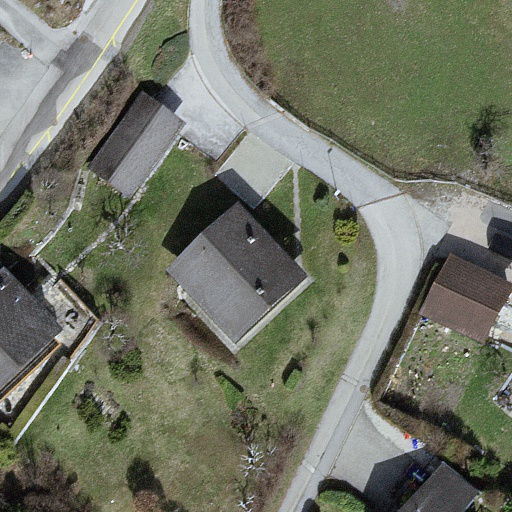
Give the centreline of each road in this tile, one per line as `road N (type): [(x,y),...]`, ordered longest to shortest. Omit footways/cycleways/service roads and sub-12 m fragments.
road 1 (residential): [(206,0),(206,33),(231,93),(361,179),(388,235),(391,305),(285,511)]
road 2 (residential): [(0,160),(116,0)]
